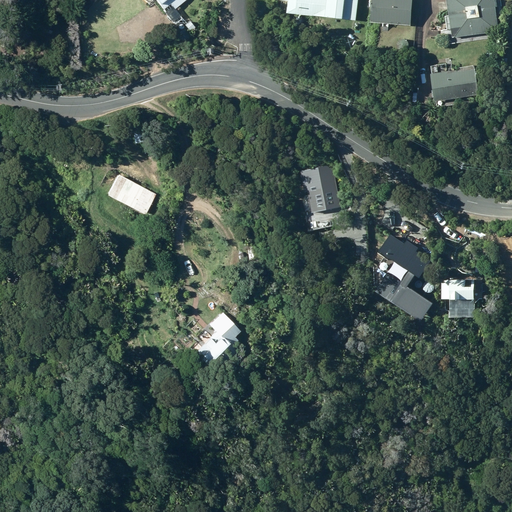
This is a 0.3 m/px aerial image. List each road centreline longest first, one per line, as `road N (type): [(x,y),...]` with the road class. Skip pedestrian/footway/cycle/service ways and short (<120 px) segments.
road 1 (tertiary): [(227,75),(270,89),(469,201),(511,205)]
road 2 (tertiary): [(0,95),(74,105),(192,75),(227,75)]
